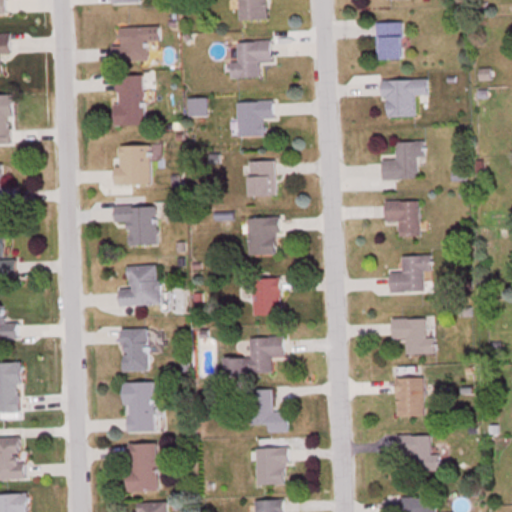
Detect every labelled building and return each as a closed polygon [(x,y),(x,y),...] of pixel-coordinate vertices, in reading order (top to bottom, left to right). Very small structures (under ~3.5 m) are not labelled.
[(0,0),(0,16),(11,16),(11,0),(0,0)] [(242,0),(242,23),(271,23),(270,0),(242,0)] [(407,61),(407,25),(381,25),(381,61),(407,61)] [(153,45),(164,45),(163,29),(124,30),(124,48),(117,48),(117,64),(153,63),(153,45)] [(14,56),(14,36),(0,36),(0,41),(0,76),(5,77),(5,56),(14,56)] [(241,64),(234,64),(234,81),(264,80),(263,64),(275,64),(275,44),(241,44),(241,64)] [(120,127),(149,127),(149,76),(120,76),(120,127)] [(419,98),(432,98),(432,82),(389,83),(389,120),(419,119),(419,98)] [(0,97),(0,147),(16,147),(16,98),(0,97)] [(267,121),(278,121),(277,103),(242,104),(242,139),(268,139),(267,121)] [(429,144),(399,144),(399,159),(383,159),(382,176),(418,177),(418,161),(429,161),(429,144)] [(115,161),(115,182),(154,181),(153,147),(123,148),(123,161),(115,161)] [(0,201),(16,202),(16,183),(3,183),(3,161),(0,161),(0,201)] [(249,162),(249,193),(276,193),(276,162),(249,162)] [(400,234),(419,234),(419,198),(385,198),(385,220),(400,220),(400,234)] [(158,242),(158,203),(116,204),(116,220),(128,219),(129,242),(158,242)] [(249,252),(278,252),(278,215),(249,215),(249,252)] [(0,275),(17,275),(17,257),(5,257),(5,235),(0,235),(0,275)] [(391,290),(432,289),(432,253),(403,254),(403,270),(390,270),(391,290)] [(121,302),(160,301),(158,262),(129,263),(130,285),(120,286),(121,302)] [(254,276),(254,312),(281,312),(281,276),(254,276)] [(0,302),(0,335),(19,336),(19,321),(4,321),(4,302),(0,302)] [(428,333),(427,316),(392,316),(392,337),(406,337),(407,352),(436,351),(436,333),(428,333)] [(149,326),(123,326),(123,369),(149,369),(149,326)] [(272,371),(272,353),(285,353),(284,334),(250,335),(251,354),(224,355),(224,372),(272,371)] [(0,410),(23,410),(22,360),(0,360),(0,410)] [(396,413),(425,413),(425,374),(396,374),(396,413)] [(125,380),(126,430),(157,429),(156,379),(125,380)] [(251,386),(252,422),(267,422),(267,429),(288,429),(288,408),(273,409),(273,386),(251,386)] [(432,452),(431,433),(396,433),(397,457),(409,456),(409,469),(440,468),(440,452),(432,452)] [(0,476),(24,477),(24,435),(0,435),(0,476)] [(158,490),(158,441),(128,441),(128,490),(158,490)] [(257,482),(287,482),(287,444),(257,445),(257,482)] [(0,511),(27,511),(28,491),(0,491),(0,511)] [(401,511),(436,511),(436,495),(402,495),(401,511)] [(256,498),(255,511),(283,511),(284,498),(256,498)] [(169,511),(169,500),(139,501),(139,511),(169,511)]
